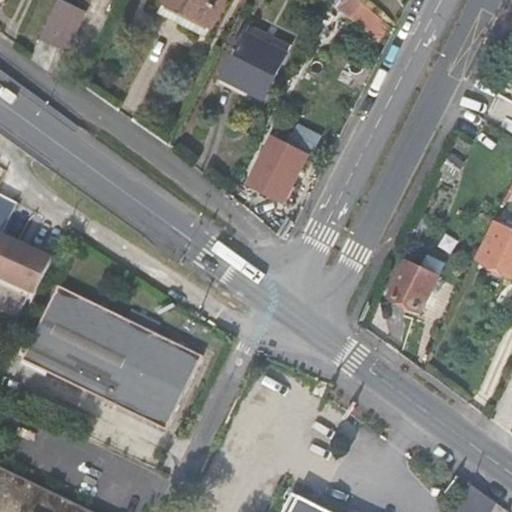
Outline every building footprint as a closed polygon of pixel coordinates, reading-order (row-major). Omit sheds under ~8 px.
[(60,0),(53,0),(30,47),(50,58),(68,19),(59,14),(64,2),(60,0)] [(161,0),(151,21),(199,46),(222,0),(161,0)] [(382,41),(398,22),(372,0),(332,0),(332,1),(382,41)] [(213,87),(252,109),(276,65),(236,43),(213,87)] [(296,163),(262,144),(237,190),(272,209),(296,163)] [(511,234),(486,220),(467,257),(510,280),(511,276),(511,234)] [(0,283),(2,284),(17,251),(0,242),(0,283)] [(2,284),(0,289),(26,300),(43,264),(17,251),(2,284)] [(395,268),(377,304),(408,320),(426,283),(395,268)] [(14,361),(158,433),(190,369),(144,345),(148,335),(118,320),(113,330),(45,296),(14,361)] [(80,511),(0,473),(0,511),(80,511)] [(478,511),(480,509),(461,495),(452,511),(478,511)] [(297,511),(280,503),(275,511),(297,511)]
